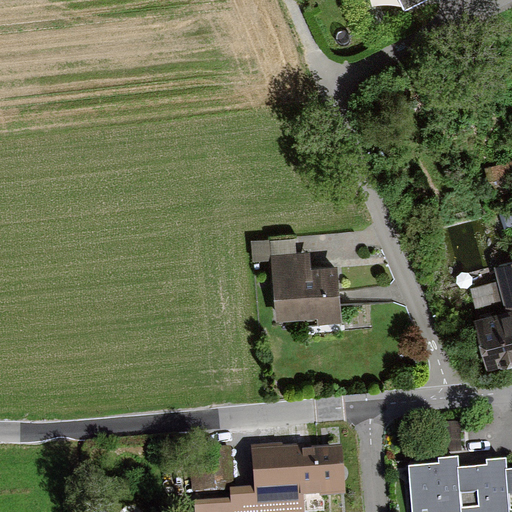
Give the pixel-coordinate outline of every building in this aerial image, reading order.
[(399,0),(405,12),(427,1),(426,0),(399,0)] [(269,255),(273,322),(337,319),(334,267),(308,268),(307,253),(269,255)] [(511,313),(511,262),(495,267),(499,280),(472,287),(481,322),(511,313)] [(475,323),(488,375),(511,368),(511,313),(481,322),(475,323)] [(196,511),(304,511),(303,495),(344,493),(341,446),(303,448),(303,446),(280,448),(280,445),(256,447),(258,487),(231,489),(232,499),(196,501),(196,511)] [(233,488),(231,446),(188,448),(190,490),(233,488)] [(409,466),(412,511),(460,511),(458,468),(457,457),(439,458),(439,464),(409,466)] [(487,466),(458,468),(460,511),(509,511),(507,468),(506,459),(486,460),(487,466)]
